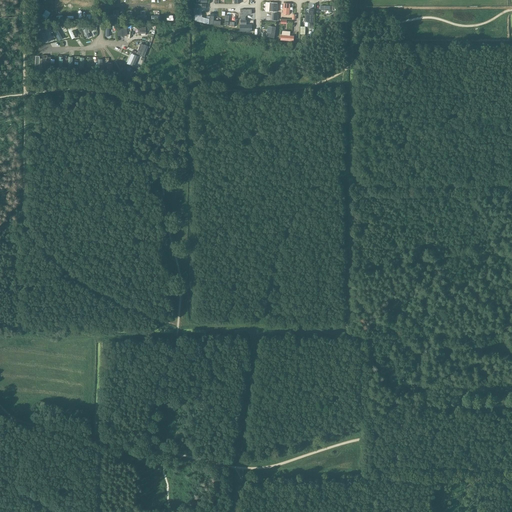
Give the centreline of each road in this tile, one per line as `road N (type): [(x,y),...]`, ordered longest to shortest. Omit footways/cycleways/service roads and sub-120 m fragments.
road 1 (track): [(177,100),(162,172),(181,288),(177,335),(152,400),(145,446),(259,468),(394,432),(424,407),(511,404)]
road 2 (track): [(511,10),(471,26),(425,17),(381,27),(364,34),(357,56)]
road 3 (track): [(342,71),(295,89),(196,91)]
